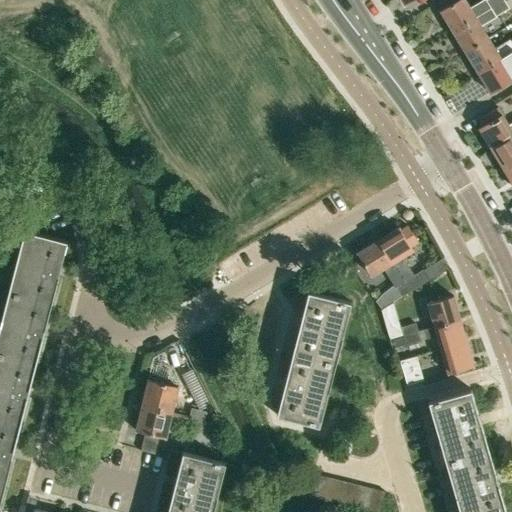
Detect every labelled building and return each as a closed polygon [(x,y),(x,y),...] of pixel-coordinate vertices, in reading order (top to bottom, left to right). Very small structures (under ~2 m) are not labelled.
[(466,0),(439,0),(443,8),(440,10),(453,30),(503,0),(502,0),(486,0),(485,0),(480,0),(470,6),(466,0)] [(465,51),(489,37),(481,25),(496,16),(495,15),(507,8),(503,0),(453,30),(465,51)] [(510,38),(495,47),(489,37),(465,51),(478,71),(501,58),(501,57),(511,50),(511,40),(511,41),(510,38)] [(511,50),(501,57),(501,58),(478,71),(490,92),(511,79),(511,50)] [(511,136),(511,122),(508,125),(497,107),(478,119),(482,125),(479,127),(492,149),(511,136)] [(511,165),(511,136),(492,149),(505,170),(511,165)] [(402,254),(413,248),(411,245),(418,240),(408,224),(401,228),(399,225),(377,239),(409,291),(430,278),(424,268),(414,274),(402,254)] [(51,301),(66,245),(67,240),(24,228),(8,289),(51,301)] [(401,295),(409,291),(377,239),(357,251),(371,274),(384,266),(401,295)] [(0,352),(36,361),(51,301),(8,289),(0,321),(0,352)] [(309,290),(293,352),(336,363),(352,301),(309,290)] [(435,325),(460,318),(453,295),(428,302),(435,325)] [(437,335),(441,349),(467,341),(460,318),(435,325),(425,328),(428,337),(437,335)] [(405,334),(420,330),(417,322),(403,327),(405,334)] [(422,339),(420,330),(405,334),(407,344),(422,339)] [(441,349),(448,372),(474,365),(467,341),(441,349)] [(0,417),(20,422),(36,361),(0,352),(0,417)] [(293,352),(277,414),(320,425),(336,363),(293,352)] [(422,380),(416,358),(400,363),(407,385),(422,380)] [(143,403),(172,411),(179,385),(149,378),(143,403)] [(446,461),(488,449),(481,425),(479,415),(471,388),(428,400),(446,461)] [(190,415),(172,411),(143,403),(136,429),(146,432),(142,450),(170,457),(175,438),(166,435),(169,423),(187,427),(188,423),(202,427),(204,419),(190,415)] [(190,415),(204,419),(206,411),(192,407),(190,415)] [(0,482),(5,483),(20,422),(0,417),(0,482)] [(460,511),(496,511),(506,509),(498,484),(496,475),(488,449),(446,461),(460,511)] [(167,511),(212,511),(226,461),(183,450),(167,511)] [(320,498),(326,476),(314,473),(309,495),(320,498)] [(332,501),(338,479),(326,476),(320,498),(332,501)] [(344,504),(350,481),(338,479),(332,501),(344,504)] [(356,507),(362,484),(350,481),(344,504),(356,507)] [(368,510),(373,487),(362,484),(356,507),(368,510)] [(373,487),(368,510),(377,511),(380,511),(385,490),(373,487)]
